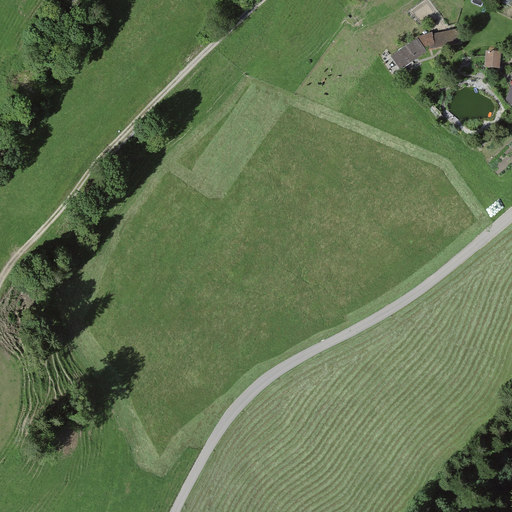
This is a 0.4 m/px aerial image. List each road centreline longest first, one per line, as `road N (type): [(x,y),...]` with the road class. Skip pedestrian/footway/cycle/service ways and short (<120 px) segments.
road 1 (unclassified): [(175,511),(251,390),(412,296),(511,214)]
road 2 (track): [(262,0),(105,153),(0,286)]
